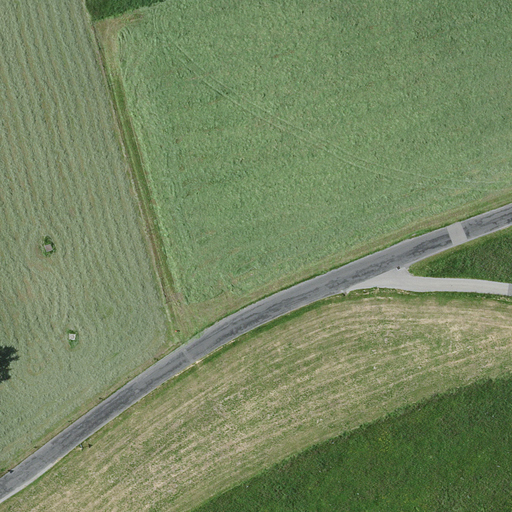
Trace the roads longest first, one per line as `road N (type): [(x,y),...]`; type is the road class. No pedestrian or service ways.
road 1 (tertiary): [(511,215),(237,323),(0,490)]
road 2 (track): [(355,273),(404,286),(511,295)]
